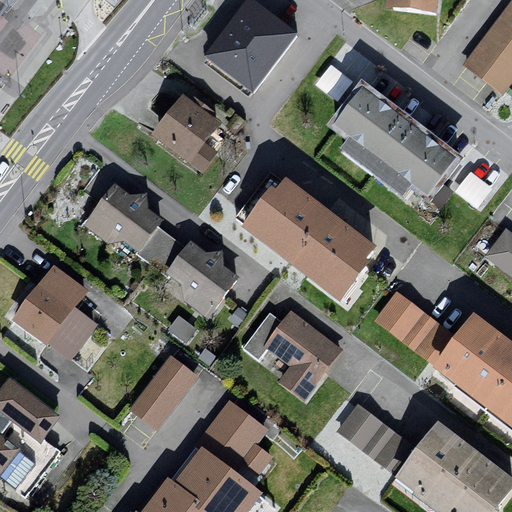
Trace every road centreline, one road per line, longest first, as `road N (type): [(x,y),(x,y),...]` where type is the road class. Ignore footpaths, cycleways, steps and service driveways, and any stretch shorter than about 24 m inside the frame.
road 1 (secondary): [(0,209),(157,0)]
road 2 (unclassified): [(313,0),(511,150)]
road 3 (secondary): [(148,0),(0,168)]
